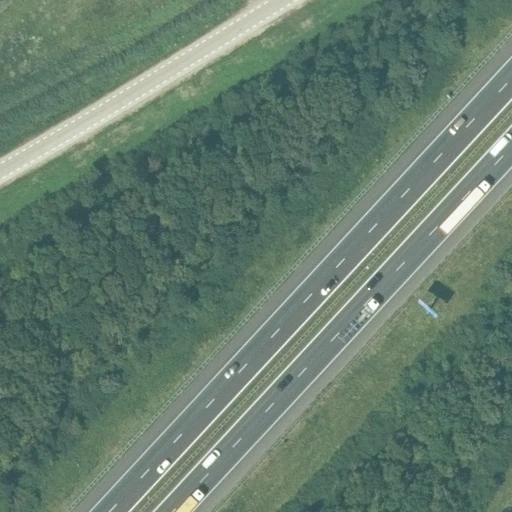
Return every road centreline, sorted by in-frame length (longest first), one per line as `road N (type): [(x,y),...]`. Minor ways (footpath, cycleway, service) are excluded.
road 1 (motorway): [(511,76),(108,511)]
road 2 (motorway): [(175,511),(511,150)]
road 3 (unclassified): [(0,168),(285,0)]
